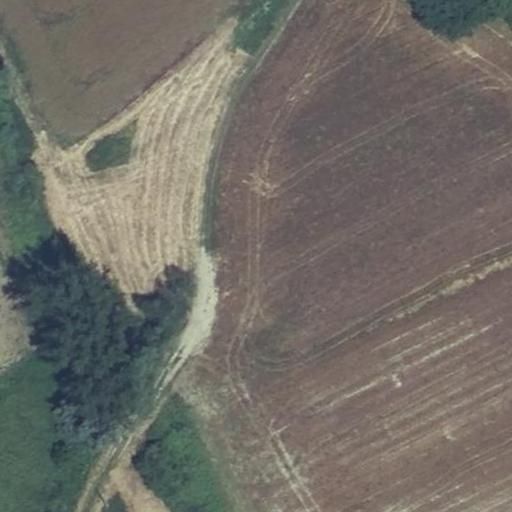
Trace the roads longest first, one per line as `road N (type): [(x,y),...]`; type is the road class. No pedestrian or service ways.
road 1 (track): [(0,43),(129,395)]
road 2 (track): [(129,395),(88,511)]
